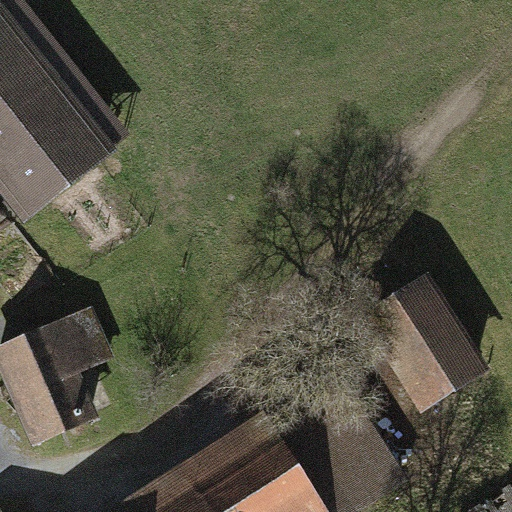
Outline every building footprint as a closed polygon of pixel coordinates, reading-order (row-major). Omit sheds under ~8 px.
[(16,0),(5,0),(0,4),(0,193),(22,221),(126,139),(16,0)] [(494,374),(431,280),(364,325),(428,419),(494,374)] [(97,315),(0,352),(0,377),(28,455),(100,422),(84,379),(119,367),(97,315)] [(370,511),(414,488),(349,392),(271,441),(263,428),(129,511),(370,511)] [(511,511),(511,483),(465,511),(511,511)]
